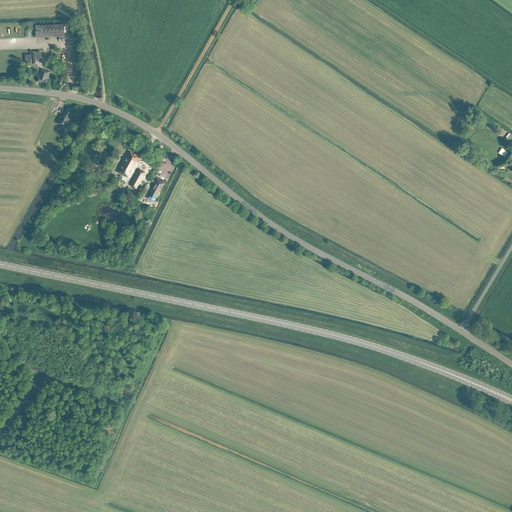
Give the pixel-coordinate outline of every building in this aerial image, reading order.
[(36,37),(64,36),(64,24),(35,25),(36,37)] [(26,63),(35,63),(35,60),(41,60),(41,52),(32,52),(32,55),(25,55),(26,63)] [(55,64),(54,64),(47,61),(46,67),(53,69),(55,64)] [(45,84),(50,71),(41,69),(39,73),(40,73),(39,75),(37,81),(45,84)] [(72,109),(68,107),(67,108),(66,108),(62,115),(61,114),(56,123),(66,128),(70,119),(68,118),(70,114),(69,114),(72,109)] [(511,135),(501,128),(497,134),(511,144),(511,135)] [(470,152),(473,147),(464,141),(461,146),(470,152)] [(498,153),(504,157),(507,152),(502,148),(498,153)] [(139,156),(130,151),(127,156),(126,155),(117,171),(125,176),(126,176),(129,177),(138,162),(136,161),(139,156)] [(136,188),(138,185),(145,172),(139,169),(131,185),(136,188)] [(157,196),(165,183),(157,178),(150,192),(157,196)]
